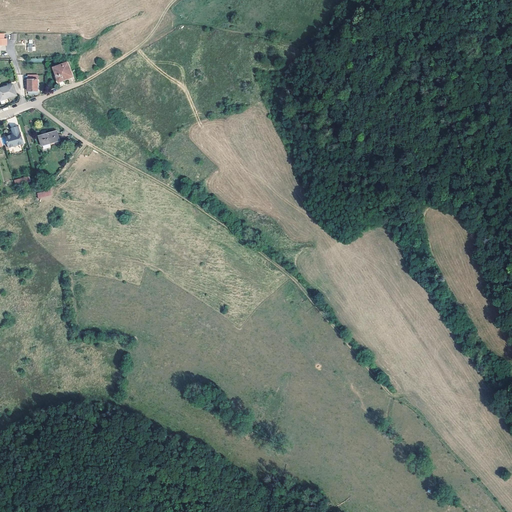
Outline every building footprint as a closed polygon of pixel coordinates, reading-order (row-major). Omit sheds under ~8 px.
[(73,76),(67,62),(53,68),(56,76),(57,76),(58,78),(63,77),(64,80),(73,76)] [(38,94),(37,79),(28,80),(28,94),(38,94)] [(16,95),(13,85),(0,88),(0,97),(7,95),(7,98),(16,95)] [(10,127),(19,124),(16,116),(7,120),(10,127)] [(18,126),(11,128),(13,134),(5,137),(8,148),(20,145),(19,140),(23,139),(21,133),(20,133),(18,126)] [(59,142),(57,132),(39,136),(41,147),(59,142)] [(30,177),(15,181),(16,185),(31,181),(30,177)]
